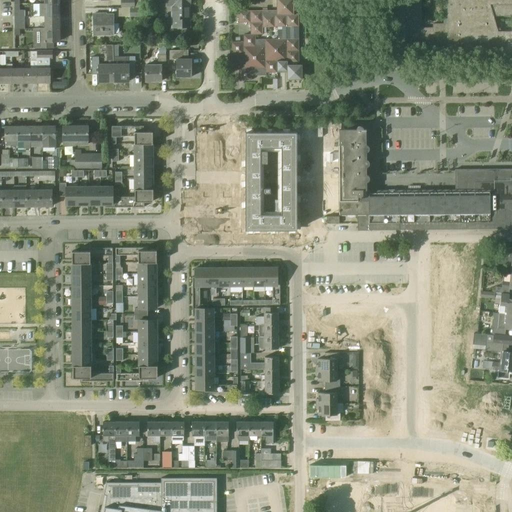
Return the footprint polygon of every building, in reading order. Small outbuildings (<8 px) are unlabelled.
[(120,0),(121,8),(131,8),(141,8),(141,0),(120,0)] [(172,7),(173,28),(190,28),(190,17),(189,17),(188,5),(190,5),(190,0),(166,0),(166,7),(172,7)] [(299,27),(298,15),(294,15),(293,0),(276,0),(277,11),(263,11),(263,28),(282,27),(299,27)] [(447,47),(447,55),(511,54),(511,0),(446,0),(447,24),(433,24),(433,28),(421,28),(421,1),(406,1),(394,1),(394,56),(433,55),(433,47),(447,47)] [(45,17),(59,17),(59,4),(45,4),(45,17)] [(131,17),(143,17),(143,8),(141,8),(131,8),(131,17)] [(263,28),(263,11),(238,11),(238,23),(251,23),(251,36),(256,36),(263,36),(263,28)] [(93,14),(94,36),(113,36),(112,15),(101,15),(101,14),(93,14)] [(39,29),(59,29),(59,17),(45,17),(45,29),(39,29)] [(278,40),(265,40),(266,74),(277,74),(277,72),(282,72),(287,72),(287,81),(302,81),(302,65),(298,65),(298,64),(299,64),(299,27),(282,27),(282,30),(278,30),(278,40)] [(39,29),(39,49),(54,49),(54,41),(59,41),(59,29),(39,29)] [(266,74),(265,40),(256,40),(256,36),(251,36),(243,36),(243,42),(231,42),(232,64),(239,64),(239,67),(239,81),(251,81),(251,76),(266,76),(266,74)] [(98,75),(98,82),(114,82),(114,57),(113,57),(113,45),(106,46),(107,65),(99,65),(99,58),(92,58),(92,75),(98,75)] [(177,78),(191,78),(191,60),(187,60),(188,51),(170,51),(170,60),(177,60),(177,78)] [(37,52),(37,60),(37,64),(37,69),(38,83),(50,83),(49,65),(44,65),(43,59),(52,59),(52,52),(37,52)] [(146,66),(146,82),(161,82),(161,74),(166,74),(166,55),(158,55),(158,66),(146,66)] [(114,57),(114,82),(129,82),(129,74),(136,74),(135,57),(114,57)] [(0,83),(12,83),(12,64),(6,64),(6,69),(0,69),(0,83)] [(12,64),(12,83),(25,83),(25,69),(12,69),(12,64)] [(37,69),(25,69),(25,83),(38,83),(37,69)] [(134,137),(134,144),(152,144),(152,132),(143,132),(143,126),(112,126),(112,144),(116,144),(116,137),(134,137)] [(18,146),(18,149),(19,149),(19,141),(19,127),(6,128),(6,146),(18,146)] [(19,127),(19,141),(24,141),(25,149),(30,149),(30,148),(31,148),(31,127),(19,127)] [(43,127),(31,127),(31,148),(43,147),(43,127)] [(55,127),(43,127),(43,147),(56,147),(55,141),(55,127)] [(63,127),(63,140),(88,140),(88,127),(63,127)] [(338,139),(339,195),(339,213),(357,212),(358,231),(369,231),(369,230),(369,213),(369,195),(369,190),(369,188),(366,188),(366,177),(367,176),(369,173),(370,169),(370,159),(372,159),(372,152),(370,152),(370,139),(367,132),(366,130),(364,128),(362,127),(359,127),(356,128),(354,130),(339,130),(338,130),(338,139)] [(245,132),(245,230),(297,230),(297,132),(245,132)] [(134,156),(152,155),(152,144),(134,144),(134,156)] [(92,169),(92,154),(81,154),(81,150),(75,150),(75,160),(75,169),(92,169)] [(2,155),(2,167),(19,167),(19,159),(9,158),(9,155),(2,155)] [(134,167),(152,167),(152,155),(134,156),(134,167)] [(43,158),(43,169),(59,169),(59,157),(43,158)] [(32,158),(32,169),(43,169),(43,158),(32,158)] [(19,159),(19,167),(28,167),(28,159),(19,159)] [(134,178),(153,178),(152,167),(134,167),(134,178)] [(404,190),(369,190),(369,195),(369,213),(369,230),(404,230),(511,229),(511,169),(455,170),(455,189),(404,190)] [(134,190),(153,190),(153,178),(134,178),(134,190)] [(66,205),(78,205),(78,187),(66,187),(66,184),(59,184),(60,197),(66,197),(66,205)] [(78,205),(90,205),(89,187),(78,187),(78,205)] [(90,205),(101,205),(101,187),(89,187),(90,205)] [(105,205),(105,208),(113,208),(113,190),(112,190),(112,187),(101,187),(101,205),(105,205)] [(14,190),(2,191),(2,207),(14,207),(14,190)] [(14,207),(27,207),(26,190),(14,190),(14,207)] [(26,190),(27,207),(39,207),(39,190),(26,190)] [(39,190),(39,207),(52,207),(52,190),(39,190)] [(113,190),(113,208),(144,208),(144,202),(153,202),(153,190),(134,190),(134,197),(116,197),(116,190),(113,190)] [(72,264),(91,263),(91,256),(108,256),(109,263),(113,263),(112,247),(81,248),(81,251),(72,251),(72,263),(72,264)] [(138,256),(138,262),(156,262),(156,251),(147,251),(147,248),(116,248),(116,263),(120,263),(120,256),(138,256)] [(511,274),(511,251),(500,251),(498,264),(511,265),(511,274)] [(138,262),(138,274),(156,274),(156,263),(156,262),(138,262)] [(91,263),(72,264),(72,275),(91,275),(91,268),(94,268),(94,263),(91,263)] [(246,268),(242,268),(242,292),(243,292),(243,286),(254,286),(254,268),(252,268),(252,266),(246,266),(246,268)] [(192,309),(213,309),(213,308),(207,309),(207,304),(200,305),(200,286),(207,286),(207,268),(195,268),(195,277),(192,277),(192,309)] [(219,268),(207,268),(207,286),(219,286),(219,268)] [(230,286),(230,268),(219,268),(219,286),(230,286)] [(242,268),(230,268),(230,286),(230,292),(242,292),(242,268)] [(254,268),(254,286),(265,286),(265,268),(254,268)] [(265,268),(265,286),(272,286),(272,300),(265,301),(265,305),(280,305),(280,276),(277,276),(277,268),(265,268)] [(138,274),(138,285),(156,285),(156,274),(138,274)] [(495,293),(509,294),(509,289),(511,289),(511,274),(510,282),(502,282),(502,288),(495,287),(495,293)] [(72,286),(91,286),(91,275),(72,275),(72,286)] [(138,296),(156,296),(159,296),(159,289),(156,289),(156,285),(138,285),(138,296)] [(72,298),(91,298),(91,286),(72,286),(72,298)] [(495,293),(494,299),(501,299),(499,313),(511,314),(511,299),(508,299),(509,294),(495,293)] [(134,314),(148,314),(148,309),(156,309),(156,296),(138,296),(138,309),(134,309),(134,314)] [(72,309),(91,309),(91,298),(72,298),(72,299),(70,299),(70,305),(72,304),(72,309)] [(256,325),(279,325),(279,312),(276,312),(276,307),(265,307),(265,317),(256,317),(256,325)] [(436,308),(436,316),(456,316),(456,308),(436,308)] [(72,321),(91,320),(91,309),(72,309),(72,321)] [(195,321),(213,320),(213,309),(192,309),(192,317),(195,317),(195,321)] [(317,316),(317,327),(339,327),(339,317),(344,317),(344,309),(325,309),(325,316),(317,316)] [(367,309),(367,317),(387,317),(387,309),(367,309)] [(493,328),(492,335),(504,336),(505,329),(511,329),(511,314),(499,313),(498,328),(493,328)] [(138,332),(157,332),(157,320),(148,320),(148,314),(134,314),(135,321),(138,321),(138,332)] [(72,332),(92,332),(91,320),(72,321),(72,332)] [(195,332),(213,332),(213,320),(195,321),(195,332)] [(259,326),(259,337),(279,337),(279,325),(256,325),(256,326),(259,326)] [(317,327),(317,339),(325,339),(325,345),(344,345),(344,338),(339,338),(339,327),(317,327)] [(72,343),(92,343),(92,332),(72,332),(72,343)] [(157,344),(157,332),(138,332),(139,343),(139,344),(157,344)] [(195,343),(214,343),(213,332),(195,332),(195,343)] [(511,344),(511,338),(474,334),(472,345),(485,346),(485,350),(502,352),(501,363),(494,362),(493,370),(498,370),(497,378),(508,379),(509,372),(511,372),(511,353),(508,353),(509,344),(511,344)] [(240,337),(240,354),(251,353),(254,353),(254,337),(247,337),(240,337)] [(259,337),(259,349),(278,349),(279,337),(259,337)] [(436,338),(436,346),(456,346),(456,338),(436,338)] [(367,339),(367,347),(371,347),(375,347),(379,347),(383,347),(387,347),(387,339),(367,339)] [(72,355),(92,355),(92,343),(72,343),(72,355)] [(139,355),(157,355),(157,353),(159,353),(159,347),(157,347),(157,344),(139,344),(139,343),(132,343),(132,355),(139,355)] [(196,355),(214,355),(214,343),(195,343),(196,355)] [(240,354),(241,369),(254,369),(265,369),(278,369),(278,357),(265,357),(265,363),(251,363),(251,353),(240,354)] [(316,370),(337,370),(337,363),(339,363),(339,353),(325,353),(325,359),(318,358),(318,365),(316,365),(316,370)] [(72,365),(72,366),(92,366),(92,355),(72,355),(72,365)] [(139,367),(157,367),(157,366),(157,355),(139,355),(139,367)] [(196,365),(196,366),(214,366),(214,355),(196,355),(196,359),(193,359),(193,365),(196,365)] [(431,358),(431,369),(450,369),(450,358),(431,358)] [(379,363),(379,375),(398,375),(398,363),(379,363)] [(81,378),(81,381),(113,381),(113,365),(109,365),(109,373),(92,374),(92,366),(72,366),(72,378),(81,378)] [(116,366),(116,381),(148,381),(148,378),(157,378),(157,367),(139,367),(139,374),(120,374),(120,366),(116,366)] [(196,366),(196,378),(214,377),(214,366),(196,366)] [(278,381),(278,369),(265,369),(265,376),(261,376),(261,381),(278,381)] [(431,369),(431,379),(450,379),(450,369),(431,369)] [(325,381),(325,387),(340,387),(340,378),(336,378),(337,370),(316,370),(316,375),(318,375),(318,381),(325,381)] [(379,375),(379,385),(398,385),(398,375),(379,375)] [(205,390),(205,392),(237,392),(237,377),(233,377),(233,385),(214,385),(214,377),(196,378),(196,390),(205,390)] [(431,389),(449,389),(449,390),(450,390),(450,379),(431,379),(431,389)] [(259,389),(259,393),(279,393),(278,381),(261,381),(261,382),(260,382),(260,389),(259,389)] [(379,395),(397,395),(397,396),(398,396),(398,385),(379,385),(379,395)] [(316,404),(343,404),(337,404),(337,396),(341,396),(341,387),(340,387),(325,387),(325,393),(318,393),(318,399),(316,399),(316,404)] [(430,389),(430,400),(449,400),(449,390),(449,389),(431,389),(430,389)] [(485,389),(485,396),(489,397),(488,408),(510,410),(511,398),(497,397),(498,390),(485,389)] [(378,395),(378,405),(397,405),(397,396),(397,395),(379,395),(378,395)] [(430,400),(430,410),(449,410),(449,400),(430,400)] [(325,421),(340,421),(340,412),(343,412),(343,404),(316,404),(316,409),(318,409),(318,415),(325,415),(325,421)] [(378,405),(378,416),(397,416),(397,405),(378,405)] [(482,418),(481,425),(494,426),(495,420),(509,422),(510,410),(488,408),(487,419),(482,418)] [(430,410),(430,421),(449,421),(449,410),(430,410)] [(378,416),(378,427),(397,427),(397,416),(378,416)] [(249,435),(249,421),(237,421),(236,435),(243,435),(243,441),(249,441),(249,435)] [(261,435),(261,422),(249,421),(249,435),(261,435)] [(317,428),(317,439),(339,439),(339,428),(344,428),(344,421),(325,421),(325,428),(317,428)] [(108,442),(108,461),(115,461),(115,449),(115,442),(115,422),(103,422),(103,440),(105,442),(108,442)] [(115,422),(115,442),(128,442),(127,422),(115,422)] [(127,422),(128,442),(135,442),(135,436),(140,436),(140,422),(127,422)] [(153,436),(153,443),(160,443),(160,436),(160,422),(147,422),(147,436),(153,436)] [(160,422),(160,436),(171,436),(172,441),(172,422),(160,422)] [(172,422),(172,441),(184,441),(184,436),(184,422),(172,422)] [(204,422),(192,422),(192,435),(194,440),(194,446),(204,446),(205,441),(204,422)] [(205,441),(216,441),(216,422),(204,422),(205,441)] [(216,441),(216,442),(228,442),(228,422),(216,422),(216,441)] [(266,442),(273,442),(273,422),(261,422),(261,435),(266,435),(266,442)] [(0,426),(0,511),(49,511),(75,426),(13,426),(13,427),(1,427),(1,426),(0,426)] [(376,436),(376,446),(395,446),(395,436),(376,436)] [(317,439),(317,450),(325,450),(325,457),(344,457),(344,449),(339,449),(339,439),(317,439)] [(188,446),(182,446),(182,454),(179,454),(178,461),(188,461),(188,446)] [(376,446),(376,456),(395,456),(395,446),(376,446)] [(134,454),(134,461),(143,461),(144,448),(137,448),(137,454),(134,454)] [(144,448),(143,461),(152,461),(152,448),(144,448)] [(270,449),(261,449),(261,454),(261,468),(281,468),(281,460),(273,461),(273,454),(271,454),(270,449)] [(233,461),(233,450),(223,450),(223,461),(233,461)] [(162,452),(162,468),(172,468),(172,452),(162,452)] [(434,453),(432,472),(443,473),(445,454),(434,453)] [(445,454),(443,473),(452,474),(454,455),(445,454)] [(454,455),(452,474),(462,475),(464,456),(454,455)] [(376,456),(376,466),(395,466),(395,456),(376,456)] [(464,456),(462,475),(471,476),(473,457),(464,456)] [(473,457),(471,476),(482,477),(484,458),(473,457)] [(376,466),(376,476),(395,476),(395,466),(376,466)] [(216,511),(217,478),(161,478),(161,483),(137,483),(107,483),(105,491),(104,495),(107,496),(105,506),(104,511),(216,511)] [(224,479),(223,511),(291,511),(291,479),(224,479)] [(382,502),(382,511),(475,511),(450,511),(450,502),(382,502)]
